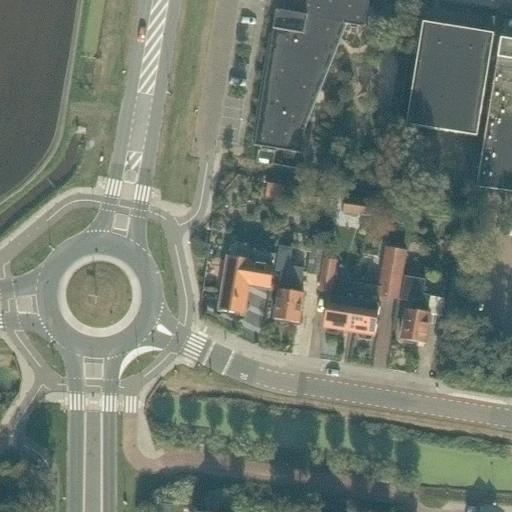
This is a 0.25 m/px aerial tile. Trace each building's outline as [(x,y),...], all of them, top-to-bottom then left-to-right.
[(365,27),(369,0),(294,0),(291,22),(275,20),(254,146),(302,154),(306,130),(304,129),(347,24),(365,27)] [(478,137),(490,65),(495,35),(424,23),(407,126),(478,137)] [(489,114),(511,117),(511,44),(501,43),(489,114)] [(399,65),(392,108),(401,109),(406,78),(409,65),(409,60),(408,60),(400,59),(399,65)] [(511,117),(489,114),(478,186),(511,191),(511,192),(511,195),(511,117)] [(282,199),(284,187),(272,185),(270,197),(282,199)] [(301,206),(302,202),(304,190),(288,187),(285,204),(301,206)] [(332,207),(334,195),(304,190),(302,202),(332,207)] [(369,217),(371,203),(371,201),(347,198),(345,214),(369,217)] [(425,222),(426,209),(415,208),(414,221),(425,222)] [(321,276),(327,239),(314,237),(308,274),(321,276)] [(290,267),(293,249),(280,247),(276,272),(282,273),(274,319),(278,320),(280,323),(285,323),(287,322),(300,324),(305,294),(301,293),(304,270),(290,267)] [(379,288),(358,285),(350,332),(375,336),(381,296),(398,299),(406,252),(386,248),(379,288)] [(270,290),(276,255),(251,251),(249,262),(228,258),(220,311),(244,314),(248,286),(270,290)] [(340,259),(326,257),(322,288),(334,291),(340,259)] [(414,299),(417,279),(406,277),(403,297),(414,299)] [(330,297),(325,328),(350,332),(358,285),(345,283),(343,299),(330,297)] [(428,301),(428,296),(424,296),(423,300),(414,299),(412,311),(407,310),(401,340),(404,341),(404,343),(414,344),(414,342),(426,344),(431,315),(440,316),(443,299),(431,297),(430,301),(428,301)]
